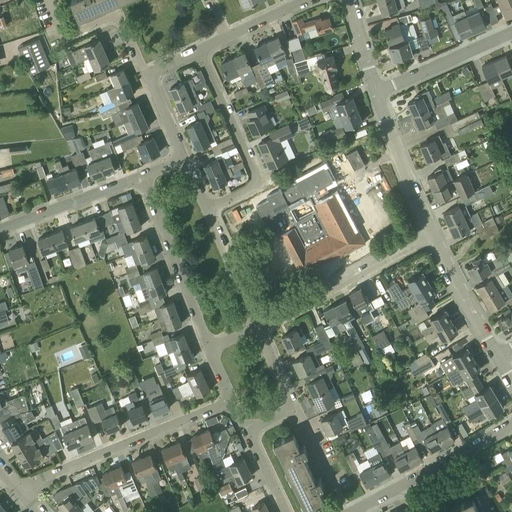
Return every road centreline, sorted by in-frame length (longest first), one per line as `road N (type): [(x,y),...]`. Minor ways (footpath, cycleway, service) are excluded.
road 1 (residential): [(16,491),(230,400)]
road 2 (residential): [(207,206),(256,180),(197,49)]
road 3 (residential): [(257,326),(429,236)]
road 4 (residential): [(209,349),(141,176)]
road 5 (residential): [(429,236),(376,92)]
road 6 (residential): [(0,228),(141,176)]
road 7 (residential): [(50,0),(67,31),(119,20),(145,73)]
road 8 (residential): [(376,92),(511,33)]
road 9 (residential): [(246,432),(291,406),(257,326)]
road 10 (residential): [(497,355),(429,236)]
road 11 (residential): [(257,326),(207,206)]
